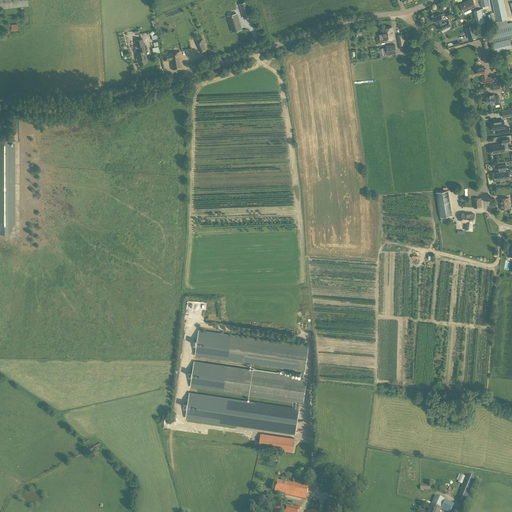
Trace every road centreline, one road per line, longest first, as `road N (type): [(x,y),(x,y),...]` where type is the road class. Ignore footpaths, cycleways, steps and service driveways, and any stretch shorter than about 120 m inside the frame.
road 1 (unclassified): [(0,100),(125,93),(435,0)]
road 2 (unclassified): [(511,227),(488,210),(466,81),(422,32)]
